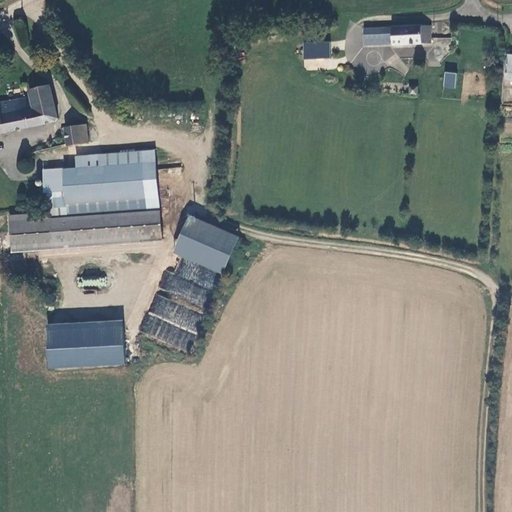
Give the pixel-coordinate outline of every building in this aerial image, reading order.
[(373,23),(369,25),(368,36),(372,38),(372,39),(395,40),(395,24),(373,23)] [(400,41),(432,41),(432,24),(400,24),(400,41)] [(34,43),(29,42),(26,44),(26,48),(28,51),(32,52),(35,49),(35,46),(34,43)] [(402,56),(414,56),(414,48),(402,47),(402,56)] [(324,59),(324,49),(309,49),(309,59),(324,59)] [(443,88),(455,89),(456,73),(444,71),(443,88)] [(31,95),(0,100),(0,131),(60,117),(51,83),(29,88),(31,95)] [(409,94),(418,93),(417,86),(408,87),(409,94)] [(72,153),(92,150),(91,139),(93,139),(90,121),(68,124),(72,153)] [(69,165),(70,194),(55,195),(56,210),(42,211),(43,223),(45,223),(47,253),(63,252),(64,249),(172,242),(165,148),(84,154),(85,164),(69,165)] [(70,194),(69,165),(49,167),(51,195),(55,195),(70,194)] [(223,274),(238,236),(187,215),(172,253),(223,274)] [(203,308),(219,274),(180,257),(173,273),(166,270),(158,288),(203,308)] [(46,322),(47,368),(124,366),(123,321),(46,322)]
